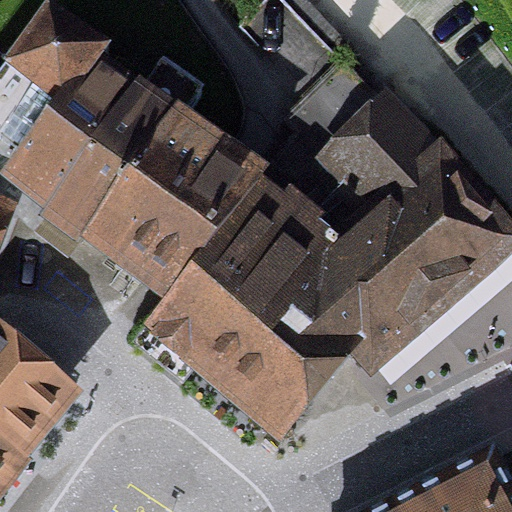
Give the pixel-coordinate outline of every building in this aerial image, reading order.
[(266,73),(303,112),(346,69),(351,64),(345,59),(340,63),(279,0),(244,0),(256,12),(239,28),(274,65),(266,73)] [(0,200),(17,178),(55,206),(133,104),(97,79),(111,58),(47,12),(0,74),(0,200)] [(55,206),(92,234),(197,95),(161,69),(135,105),(133,104),(55,206)] [(268,178),(173,296),(150,323),(271,420),(268,424),(275,430),(282,423),(278,420),(318,370),(329,379),(345,361),(355,372),(352,374),(391,417),(511,355),(511,240),(485,212),(499,198),(490,189),(475,202),(434,160),(449,146),(440,136),(425,149),(385,106),(383,107),(346,69),(303,112),(287,126),(299,138),(268,178)] [(159,286),(173,296),(268,178),(259,171),(246,187),(233,177),(180,138),(183,133),(178,129),(202,97),(197,95),(92,234),(123,258),(115,269),(138,285),(146,276),(159,286)] [(275,153),(256,136),(229,165),(248,182),(275,153)] [(0,346),(0,438),(18,454),(63,400),(0,346)] [(0,476),(18,454),(0,438),(0,476)] [(511,511),(511,452),(394,511),(511,511)]
